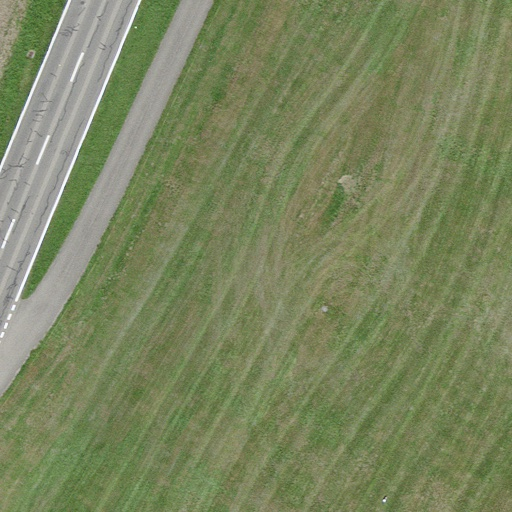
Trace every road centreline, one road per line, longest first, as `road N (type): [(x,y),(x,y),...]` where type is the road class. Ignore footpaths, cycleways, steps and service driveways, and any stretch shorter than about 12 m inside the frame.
road 1 (track): [(0,348),(48,307),(201,0)]
road 2 (secondary): [(0,261),(107,0)]
